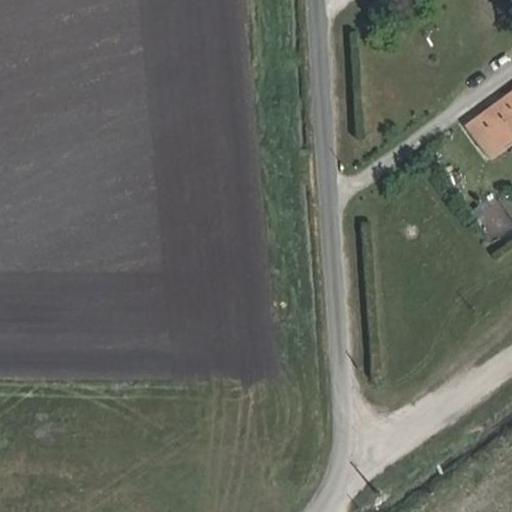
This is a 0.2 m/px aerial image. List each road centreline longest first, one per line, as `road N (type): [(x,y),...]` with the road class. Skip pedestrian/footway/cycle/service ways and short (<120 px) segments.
road 1 (unclassified): [(317,511),(334,493),(344,453),(319,0)]
road 2 (unknown): [(511,413),(370,511)]
